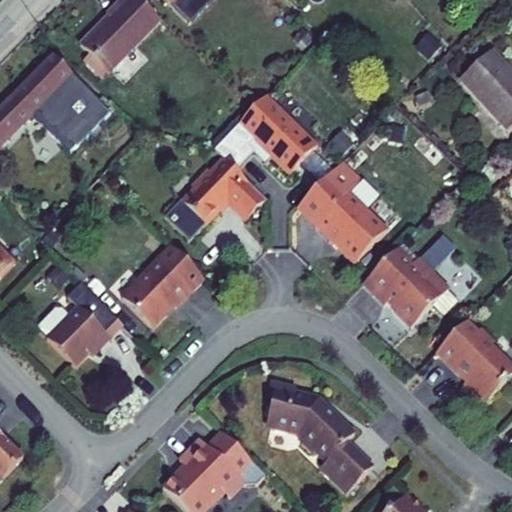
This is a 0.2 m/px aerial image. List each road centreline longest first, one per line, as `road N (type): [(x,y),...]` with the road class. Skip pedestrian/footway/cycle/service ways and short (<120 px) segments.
road 1 (residential): [(511,493),(459,460),(343,343),(299,320),(267,320),(235,335),(102,467)]
road 2 (residential): [(102,467),(0,366)]
